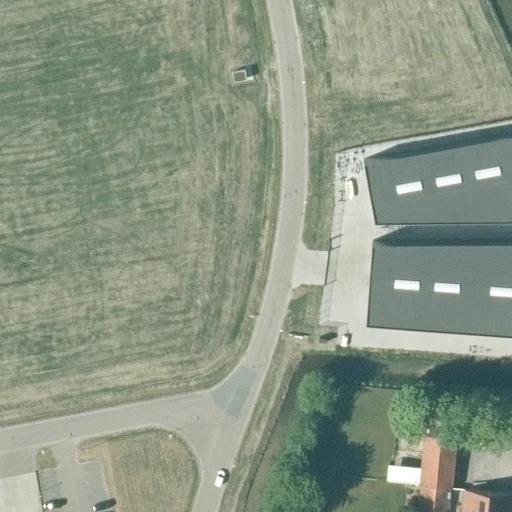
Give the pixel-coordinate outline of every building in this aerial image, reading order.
[(149,0),(8,0),(59,277),(196,251),(149,0)] [(321,0),(344,140),(511,103),(497,68),(487,72),(476,32),(466,34),(459,0),(321,0)] [(511,131),(364,159),(375,219),(511,217),(511,131)] [(511,239),(372,241),(366,321),(511,331),(511,239)] [(450,489),(455,440),(424,437),(419,488),(421,488),(418,511),(446,511),(449,489),(450,489)] [(462,511),(510,511),(511,502),(511,494),(464,491),(462,511)]
